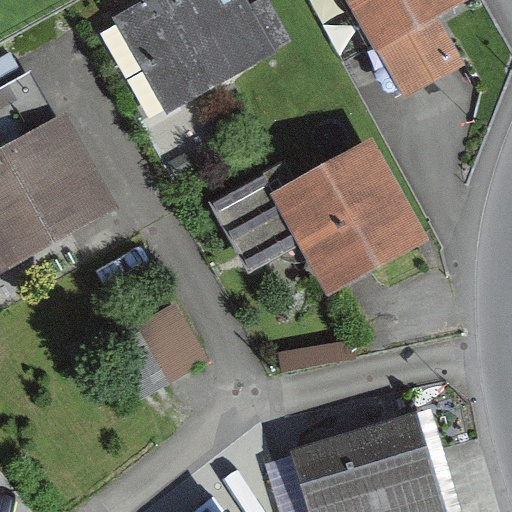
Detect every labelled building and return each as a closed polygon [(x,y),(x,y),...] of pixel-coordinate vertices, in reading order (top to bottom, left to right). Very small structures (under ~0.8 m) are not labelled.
[(235,0),(156,0),(125,17),(169,97),(261,46),(235,0)] [(357,0),(405,87),(456,60),(428,6),(439,0),(357,0)] [(0,226),(17,255),(104,203),(29,78),(0,94),(0,226)] [(365,146),(282,191),(330,279),(413,234),(365,146)] [(104,414),(211,365),(179,296),(72,345),(104,414)] [(290,390),(361,368),(351,334),(280,356),(290,390)] [(301,452),(318,511),(421,511),(437,507),(410,419),(301,452)]
